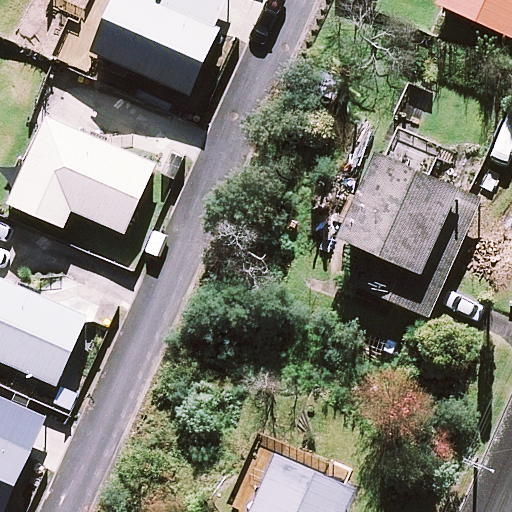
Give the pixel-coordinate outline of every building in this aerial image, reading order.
[(241,2),(237,0),(169,0),(167,6),(153,0),(128,0),(102,57),(197,100),(241,2)] [(511,0),(445,0),(442,7),(511,38),(511,0)] [(161,169),(58,124),(20,208),(71,231),(79,213),(131,236),(161,169)] [(482,173),(400,134),(375,187),(350,242),(368,251),(353,283),(433,320),(485,209),(468,201),(482,173)] [(92,321),(0,279),(0,360),(62,389),(92,321)] [(13,511),(52,423),(0,400),(0,511),(13,511)] [(351,511),(361,491),(283,456),(257,511),(351,511)]
